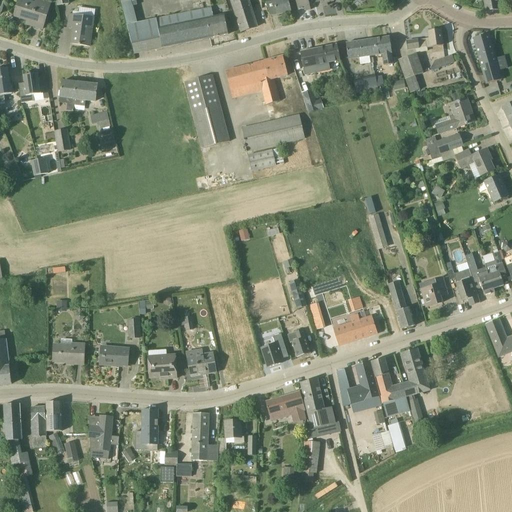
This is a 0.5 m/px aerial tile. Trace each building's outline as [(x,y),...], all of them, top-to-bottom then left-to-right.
[(50,5),(36,0),(35,4),(20,0),(19,0),(14,17),(33,23),(32,27),(42,30),(50,5)] [(120,0),(134,55),(228,35),(224,16),(213,18),(210,4),(201,5),(202,10),(137,24),(133,7),(137,6),(135,0),(120,0)] [(247,0),(231,0),(242,32),(257,28),(247,0)] [(291,13),(288,0),(275,0),(276,1),(274,2),(277,16),(291,13)] [(315,4),(313,0),(295,0),(297,7),(298,11),(305,9),(305,12),(311,10),(309,5),(315,4)] [(496,0),(484,0),(487,12),(499,11),(496,0)] [(67,28),(68,28),(76,30),(74,45),(90,47),(89,47),(91,33),(92,34),(94,18),(69,15),(67,28)] [(443,46),(441,30),(428,32),(429,39),(406,42),(407,50),(427,47),(427,49),(443,46)] [(488,35),(473,39),(486,85),(501,81),(488,35)] [(389,37),(367,41),(369,57),(370,57),(382,55),(384,66),(393,65),(393,64),(392,59),(391,54),(392,54),(389,37)] [(359,58),(369,57),(367,41),(346,44),(348,60),(359,58)] [(329,63),(340,61),(337,45),(300,53),(305,75),(330,70),(329,63)] [(417,54),(398,61),(410,95),(419,92),(414,77),(424,74),(417,54)] [(452,56),(434,62),(431,69),(432,72),(455,63),(452,56)] [(505,56),(497,58),(499,70),(508,68),(505,56)] [(274,80),(288,76),(283,57),(225,72),(233,99),(262,91),(266,106),(280,102),(274,80)] [(0,103),(5,103),(4,96),(14,94),(13,84),(10,85),(8,70),(8,69),(5,69),(4,67),(0,67),(0,103)] [(19,85),(18,85),(21,104),(34,102),(33,96),(43,94),(42,86),(39,87),(38,75),(38,74),(35,75),(27,72),(26,76),(23,76),(23,77),(24,77),(25,84),(25,86),(19,87),(19,85)] [(229,142),(212,76),(185,83),(202,149),(229,142)] [(376,78),(378,88),(384,86),(382,76),(376,78)] [(376,78),(354,82),(356,92),(368,90),(369,94),(379,92),(378,88),(376,78)] [(394,83),(396,91),(405,89),(404,81),(394,83)] [(77,83),(62,82),(60,104),(68,104),(67,111),(73,112),(74,106),(77,83)] [(97,86),(77,83),(74,106),(85,108),(86,101),(95,102),(97,86)] [(312,89),(302,92),(309,114),(324,109),(321,100),(316,101),(312,89)] [(451,95),(454,103),(460,101),(457,93),(451,95)] [(475,123),(467,99),(460,101),(454,103),(450,105),(454,116),(449,118),(451,121),(436,126),(439,135),(475,123)] [(511,103),(503,108),(511,127),(511,103)] [(107,113),(90,117),(92,124),(95,124),(97,123),(98,126),(100,126),(101,129),(110,127),(107,113)] [(299,116),(242,129),(247,153),(305,139),(299,116)] [(60,131),(56,132),(59,153),(70,151),(68,139),(66,130),(60,131)] [(463,147),(459,135),(437,143),(435,137),(425,141),(432,161),(442,157),(440,154),(453,150),(463,147)] [(361,150),(368,170),(377,167),(371,147),(361,150)] [(280,149),(248,156),(251,172),(284,165),(280,149)] [(469,151),(455,157),(461,169),(469,166),(475,180),(494,171),(488,157),(490,156),(487,149),(469,157),(467,152),(469,151)] [(442,157),(432,161),(434,165),(455,157),(453,150),(440,154),(442,157)] [(39,160),(41,175),(49,174),(46,159),(39,160)] [(39,160),(31,162),(34,177),(41,175),(39,160)] [(499,176),(484,182),(494,204),(508,197),(499,176)] [(445,192),(436,187),(431,194),(440,199),(445,192)] [(435,204),(439,217),(445,215),(444,210),(445,209),(442,201),(435,204)] [(379,215),(368,218),(378,250),(388,247),(379,215)] [(239,232),(241,240),(249,238),(247,230),(239,232)] [(504,286),(501,280),(507,279),(502,265),(498,253),(492,255),(492,254),(483,257),(486,268),(494,293),(495,293),(494,289),(504,286)] [(494,293),(486,268),(478,271),(472,254),(471,255),(469,255),(465,257),(467,263),(469,270),(471,274),(475,288),(481,286),(484,296),(494,293)] [(452,268),(446,269),(450,281),(456,279),(452,268)] [(456,284),(462,302),(468,300),(470,306),(480,303),(475,288),(469,270),(458,273),(461,282),(456,284)] [(448,294),(443,278),(435,280),(419,284),(426,308),(442,303),(440,297),(448,294)] [(303,290),(300,279),(289,283),(297,310),(308,306),(303,290)] [(303,290),(308,306),(315,331),(326,328),(319,304),(320,304),(315,287),(314,287),(313,282),(304,285),(305,289),(303,290)] [(401,291),(391,294),(402,330),(415,326),(410,308),(406,309),(401,291)] [(350,301),(354,312),(363,309),(359,298),(350,301)] [(67,312),(67,302),(57,301),(57,312),(67,312)] [(140,310),(145,310),(153,309),(153,301),(140,302),(140,310)] [(185,325),(185,330),(194,329),(192,316),(177,318),(178,326),(185,325)] [(378,334),(372,317),(360,321),(359,316),(332,325),(339,347),(378,334)] [(511,352),(511,337),(506,339),(498,319),(485,324),(499,358),(511,352)] [(139,320),(129,321),(130,339),(140,338),(139,320)] [(302,330),(295,333),(298,341),(292,342),(297,359),(310,354),(302,330)] [(258,348),(265,369),(282,364),(280,359),(287,357),(280,332),(271,335),(273,342),(258,348)] [(5,333),(0,333),(0,386),(12,385),(9,366),(5,333)] [(84,345),(72,345),(72,340),(63,340),(61,341),(61,346),(54,346),(53,362),(71,363),(71,365),(84,365),(84,345)] [(129,349),(101,347),(100,366),(112,367),(112,366),(128,367),(129,349)] [(403,384),(408,404),(409,404),(416,425),(424,423),(417,399),(415,400),(414,395),(429,391),(417,349),(402,354),(410,382),(403,384)] [(213,354),(203,355),(203,357),(188,360),(190,376),(206,373),(206,375),(216,373),(213,354)] [(175,356),(148,358),(150,379),(165,378),(165,380),(177,379),(175,356)] [(403,384),(392,387),(388,375),(384,359),(372,362),(386,417),(409,410),(408,404),(403,384)] [(370,363),(356,367),(361,387),(350,390),(344,370),(337,372),(343,407),(354,404),(356,412),(381,405),(370,363)] [(317,379),(301,383),(311,429),(320,428),(328,426),(335,424),(331,408),(324,409),(317,379)] [(305,411),(300,392),(294,394),(266,402),(271,420),(286,416),(286,417),(291,415),(294,424),(306,420),(304,411),(305,411)] [(61,403),(46,403),(47,432),(62,432),(61,403)] [(6,437),(7,441),(19,441),(22,441),(20,405),(4,406),(5,425),(3,425),(6,437)] [(45,406),(31,406),(33,448),(47,448),(45,406)] [(158,410),(142,410),(142,450),(151,450),(151,446),(158,446),(158,410)] [(382,411),(374,413),(377,425),(385,423),(382,411)] [(209,414),(193,414),(192,461),(217,462),(218,454),(218,446),(208,446),(209,414)] [(454,414),(446,416),(448,424),(456,421),(454,414)] [(109,451),(112,424),(112,418),(100,417),(99,428),(89,427),(88,439),(90,439),(90,444),(100,445),(100,450),(109,451)] [(244,445),(244,438),(241,438),(241,424),(241,422),(237,422),(232,422),(231,421),(228,421),(227,422),(225,422),(226,438),(219,439),(218,446),(218,454),(226,455),(226,443),(234,443),(235,445),(244,445)] [(400,423),(388,427),(395,451),(407,448),(400,423)] [(432,423),(422,426),(425,435),(434,432),(432,423)] [(64,453),(57,434),(50,437),(57,456),(64,453)] [(256,456),(256,438),(248,437),(248,456),(256,456)] [(303,458),(303,462),(318,463),(318,459),(320,437),(305,437),(303,458)] [(22,454),(19,441),(7,441),(12,467),(22,511),(35,511),(27,477),(33,476),(28,453),(22,454)] [(68,459),(69,463),(79,461),(78,457),(75,442),(65,444),(68,459)] [(121,453),(128,464),(136,458),(128,448),(121,453)] [(166,452),(166,466),(177,466),(178,452),(166,452)] [(174,468),(161,468),(161,483),(166,483),(174,483),(174,468)] [(301,473),(297,473),(297,469),(287,468),(287,480),(285,480),(284,485),(300,486),(301,473)]
